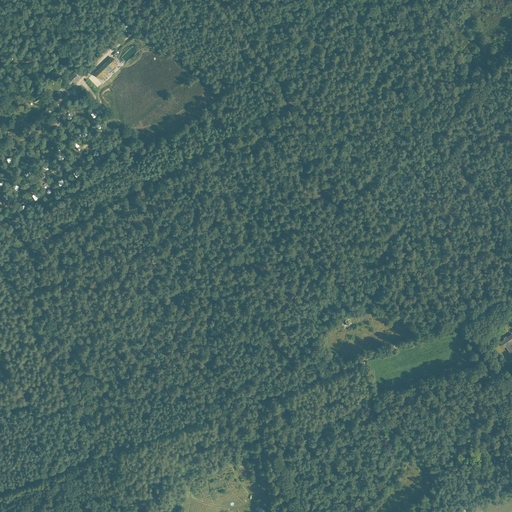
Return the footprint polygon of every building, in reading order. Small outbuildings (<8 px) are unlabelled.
[(112,57),(95,73),(96,76),(101,79),(118,63),(115,58),(112,57)] [(69,77),(74,82),(80,77),(75,71),(69,77)] [(46,91),(42,95),(48,102),(52,97),(46,91)] [(53,97),(57,102),(62,97),(58,93),(53,97)] [(511,333),(501,342),(504,347),(506,345),(510,352),(511,350),(511,333)]
